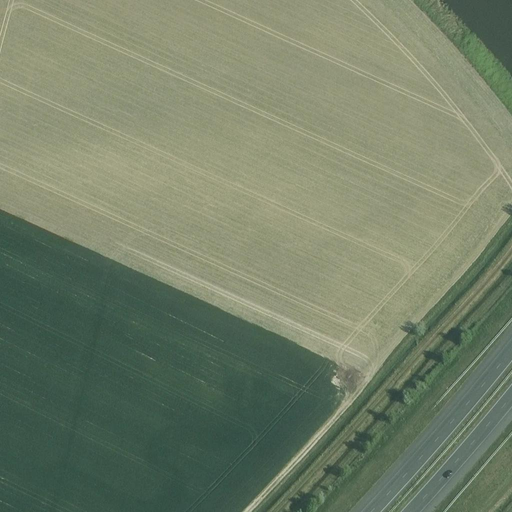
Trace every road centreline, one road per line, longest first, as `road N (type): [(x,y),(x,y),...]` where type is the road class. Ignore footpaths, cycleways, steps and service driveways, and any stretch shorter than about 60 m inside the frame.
road 1 (motorway): [(511,349),(373,511)]
road 2 (motorway): [(412,511),(511,397)]
